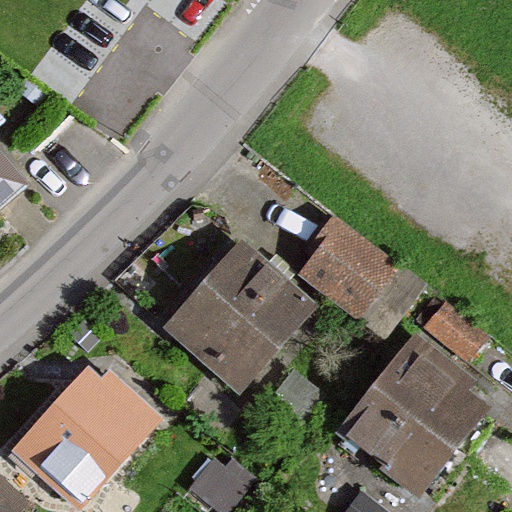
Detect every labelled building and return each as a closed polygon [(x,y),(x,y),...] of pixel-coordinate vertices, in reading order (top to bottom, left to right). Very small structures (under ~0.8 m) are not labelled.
[(0,204),(11,194),(0,182),(0,204)] [(294,282),(349,326),(391,273),(323,220),(302,245),(315,255),(294,282)] [(155,341),(226,403),(304,315),(232,252),(155,341)] [(479,343),(438,312),(419,338),(460,368),(479,343)] [(322,443),(403,511),(475,426),(458,411),(472,394),(409,341),(322,443)] [(6,454),(70,511),(79,511),(153,432),(98,381),(88,391),(75,379),(6,454)] [(0,511),(16,511),(0,497),(0,511)]
